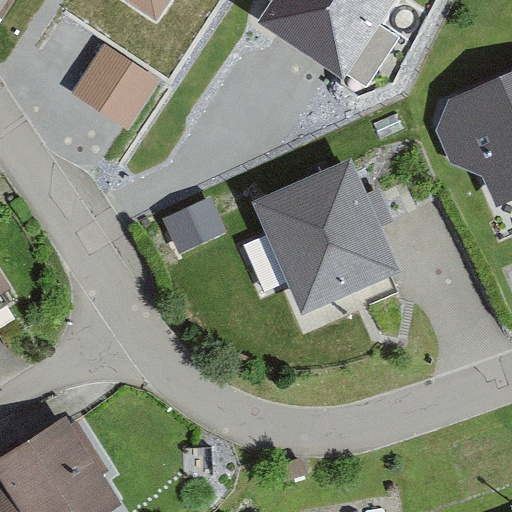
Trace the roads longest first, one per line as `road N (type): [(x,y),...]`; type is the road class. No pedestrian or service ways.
road 1 (residential): [(511,378),(373,428),(305,434),(241,421),(187,393),(134,324)]
road 2 (residential): [(134,324),(0,128)]
road 3 (residential): [(0,403),(134,324)]
